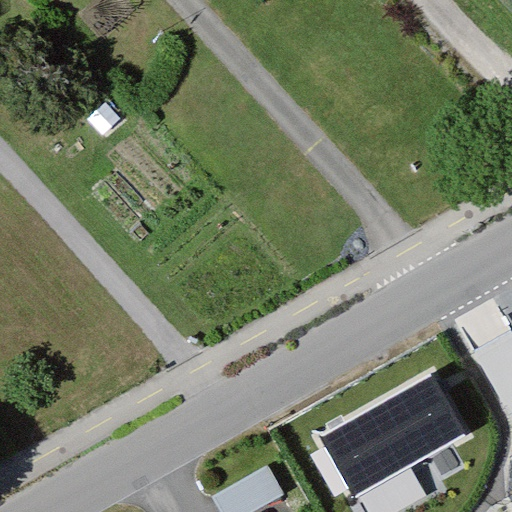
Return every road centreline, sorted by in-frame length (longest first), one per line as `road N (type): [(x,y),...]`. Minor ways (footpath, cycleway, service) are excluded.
road 1 (residential): [(42,511),(511,245)]
road 2 (track): [(511,99),(424,0)]
